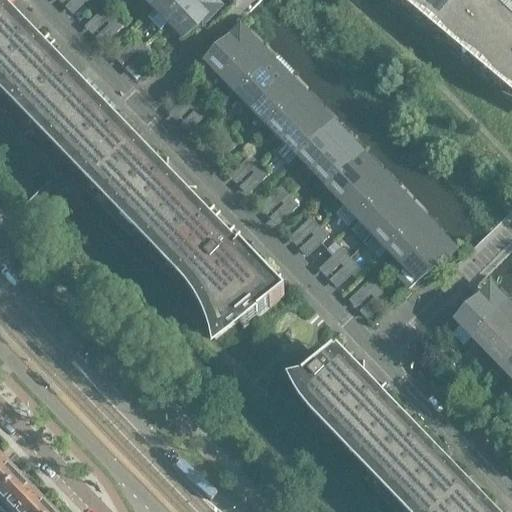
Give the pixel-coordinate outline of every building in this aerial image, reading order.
[(143,0),(154,11),(165,0),(143,0)] [(169,26),(196,0),(165,0),(154,11),(159,16),(152,23),(160,32),(168,25),(169,26)] [(202,27),(218,12),(207,0),(196,0),(169,26),(183,41),(200,25),(202,27)] [(386,0),(511,105),(511,15),(493,0),(386,0)] [(115,18),(106,9),(99,16),(108,25),(115,18)] [(88,130),(101,119),(98,115),(97,116),(72,91),(71,89),(72,88),(53,69),(52,70),(34,51),(26,43),(27,42),(22,36),(9,24),(8,25),(4,20),(1,17),(2,16),(1,15),(0,15),(0,95),(1,95),(5,91),(19,105),(37,119),(56,132),(79,144),(88,130)] [(124,28),(115,18),(108,25),(117,35),(124,28)] [(223,83),(256,51),(240,34),(224,49),(226,52),(209,68),(223,83)] [(145,49),(136,40),(129,46),(138,56),(145,49)] [(154,59),(145,49),(138,56),(147,66),(154,59)] [(238,98),(271,66),(256,51),(223,83),(238,98)] [(253,114),(286,82),(292,76),(291,75),(278,61),(277,60),(271,66),(238,98),(253,114)] [(268,129),(301,97),(286,82),(253,114),(268,129)] [(1,95),(0,95),(0,96),(87,187),(128,148),(114,134),(108,127),(103,121),(101,119),(88,130),(79,144),(56,132),(37,119),(19,105),(5,91),(1,95)] [(199,106),(190,96),(183,103),(191,111),(192,113),(199,106)] [(283,145),(316,113),(301,97),(268,129),(283,145)] [(191,111),(183,103),(168,117),(176,125),(191,111)] [(209,115),(199,106),(192,113),(193,114),(201,122),(205,119),(209,115)] [(298,161),(331,129),(316,113),(283,145),(284,146),(277,153),(286,162),(293,155),(298,161)] [(201,122),(193,114),(179,128),(186,136),(201,122)] [(229,137),(220,127),(217,131),(213,134),(221,142),(222,144),(229,137)] [(313,176),(346,144),(331,129),(298,161),(313,176)] [(221,142),(213,134),(198,148),(206,156),(221,142)] [(238,146),(229,137),(222,144),(223,145),(231,153),(235,150),(238,146)] [(220,244),(224,249),(230,243),(133,143),(128,148),(142,163),(143,162),(162,182),(161,183),(166,188),(184,206),(187,210),(188,209),(201,222),(207,229),(206,229),(218,242),(219,241),(220,242),(221,243),(220,244)] [(328,192),(361,160),(346,144),(313,176),(328,192)] [(231,153),(223,145),(209,159),(216,167),(231,153)] [(224,249),(220,244),(221,243),(220,242),(219,241),(218,242),(206,229),(207,229),(201,222),(188,209),(187,210),(184,206),(166,188),(161,183),(162,182),(143,162),(142,163),(134,155),(128,148),(87,187),(85,190),(177,285),(179,283),(188,294),(193,301),(198,308),(202,315),(205,321),(206,323),(210,334),(212,332),(217,339),(214,341),(215,342),(239,322),(244,329),(243,330),(243,331),(284,299),(273,287),(239,252),(238,253),(233,258),(227,252),(224,249)] [(259,168),(250,158),(246,162),(243,165),(251,173),(252,175),(259,168)] [(343,207),(376,175),(361,160),(328,192),(343,207)] [(251,173),(243,165),(228,180),(236,188),(251,173)] [(268,177),(259,168),(252,175),(253,176),(261,184),(268,177)] [(358,223),(391,191),(376,175),(343,207),(344,208),(337,215),(346,225),(353,218),(358,223)] [(261,184),(253,176),(238,190),(246,199),(261,184)] [(289,199),(280,189),(273,196),(281,204),(282,206),(289,199)] [(373,238),(406,206),(391,191),(358,223),(363,228),(356,235),(365,244),(372,237),(373,238)] [(266,219),(281,204),(273,196),(258,211),(266,219)] [(298,208),(289,199),(282,206),(283,207),(291,215),(298,208)] [(388,254),(421,222),(406,206),(373,238),(374,239),(367,246),(376,256),(383,249),(388,254)] [(291,215),(283,207),(268,221),(276,230),(291,215)] [(319,230),(310,220),(303,227),(311,235),(312,237),(319,230)] [(403,269),(436,237),(421,222),(388,254),(403,269)] [(311,235),(303,227),(288,242),(296,250),(311,235)] [(328,239),(319,230),(312,237),(313,238),(321,246),(328,239)] [(436,270),(453,254),(436,237),(403,269),(417,284),(431,271),(434,268),(436,270)] [(321,246),(313,238),(298,253),(306,261),(321,246)] [(349,261),(340,251),(333,258),(341,266),(342,268),(349,261)] [(341,266),(333,258),(318,273),(326,281),(341,266)] [(358,270),(349,261),(342,268),(343,269),(351,277),(358,270)] [(351,277),(343,269),(328,284),(336,292),(351,277)] [(379,292),(370,282),(363,289),(372,299),(379,292)] [(356,312),(371,297),(363,289),(348,304),(356,312)] [(388,302),(379,292),(372,299),(373,300),(381,309),(388,302)] [(473,342),(506,310),(490,293),(473,308),(475,310),(471,315),(467,318),(458,327),(473,342)] [(366,323),(381,309),(373,300),(358,315),(366,323)] [(488,357),(511,333),(511,315),(506,310),(473,342),(488,357)] [(503,373),(511,363),(511,333),(488,357),(503,373)] [(4,338),(1,341),(12,353),(15,350),(4,338)] [(449,364),(440,355),(433,362),(440,370),(442,371),(449,364)] [(488,511),(477,500),(446,468),(401,421),(376,395),(375,394),(368,386),(361,379),(360,378),(357,375),(354,372),(353,371),(345,363),(341,367),(336,362),(332,358),(284,396),(396,511),(488,511)] [(425,384),(440,370),(433,362),(418,376),(425,384)] [(511,382),(511,363),(503,373),(511,382)] [(459,374),(449,364),(442,371),(443,373),(451,381),(459,374)] [(451,381),(443,373),(428,387),(436,395),(451,381)] [(479,395),(470,386),(463,393),(464,394),(470,401),(472,402),(479,395)] [(455,415),(470,401),(464,394),(463,393),(448,407),(455,415)] [(489,405),(479,395),(472,402),(473,404),(481,412),(489,405)] [(394,511),(396,511),(284,396),(283,397),(394,511)] [(481,412),(473,404),(458,418),(466,427),(481,412)] [(509,426),(500,417),(493,424),(500,432),(502,433),(509,426)] [(485,446),(500,432),(493,424),(478,438),(485,446)] [(511,441),(511,428),(509,426),(502,433),(503,435),(511,443),(511,441)] [(511,443),(503,435),(488,449),(496,457),(511,443)] [(0,497),(19,480),(1,461),(0,462),(0,497)] [(0,511),(21,511),(36,498),(19,480),(0,497),(0,511)] [(49,511),(36,498),(21,511),(49,511)]
